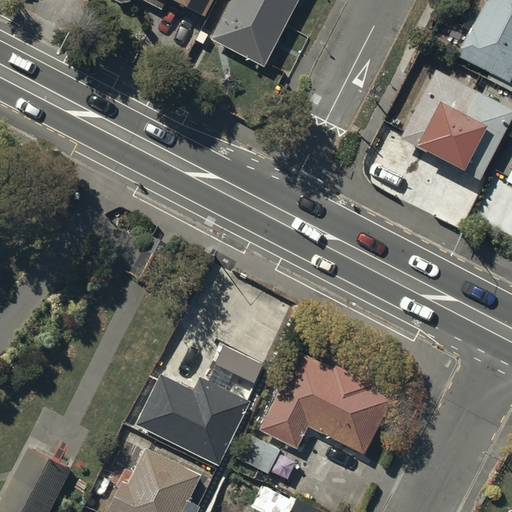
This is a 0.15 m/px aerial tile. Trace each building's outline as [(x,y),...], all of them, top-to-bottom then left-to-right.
[(119,0),(120,0),(124,0),(148,0),(163,8),(168,0),(178,0),(204,14),(212,0),(119,0)] [(234,0),(215,39),(264,63),(295,0),(234,0)] [(511,81),(511,0),(481,0),(452,55),(510,85),(511,81)] [(401,139),(480,180),(511,118),(511,108),(437,70),(401,139)] [(334,371),(299,353),(263,425),(294,441),(306,419),(363,447),(388,397),(368,387),(370,382),(336,365),(334,371)] [(245,399),(201,377),(195,389),(162,373),(139,420),(216,458),(245,399)] [(268,469),(278,448),(248,434),(238,455),(268,469)] [(198,472),(146,446),(127,484),(122,482),(110,508),(118,511),(193,511),(198,503),(186,497),(198,472)] [(49,511),(71,468),(29,447),(0,502),(0,511),(49,511)] [(324,511),(298,499),(291,511),(324,511)]
